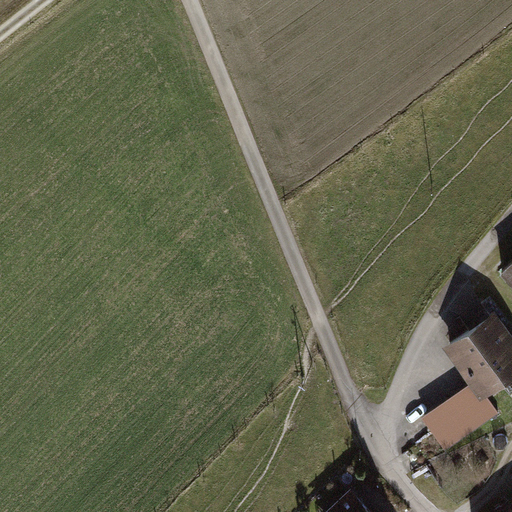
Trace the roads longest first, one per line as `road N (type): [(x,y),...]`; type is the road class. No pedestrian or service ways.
road 1 (residential): [(427,511),(398,480),(194,0)]
road 2 (track): [(373,420),(467,274),(511,224)]
